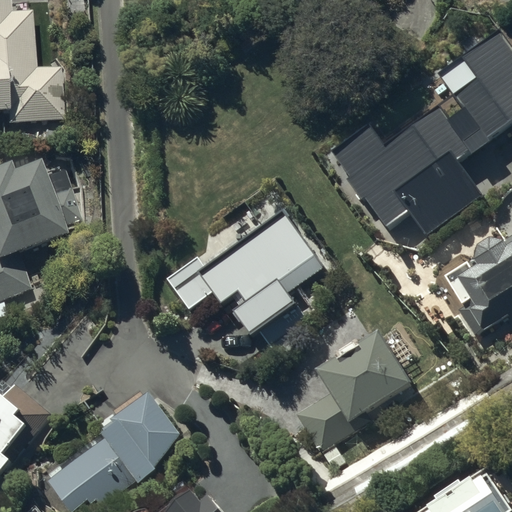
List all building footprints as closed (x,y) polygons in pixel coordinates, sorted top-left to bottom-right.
[(37,66),(33,8),(28,9),(27,3),(12,4),(11,0),(0,0),(0,106),(5,106),(6,110),(8,110),(9,121),(65,117),(62,64),(37,66)] [(26,150),(0,160),(0,300),(32,289),(17,247),(69,228),(68,226),(83,220),(63,168),(49,174),(42,156),(30,161),(26,150)] [(511,233),(511,235),(494,231),(481,239),(479,254),(448,272),(468,303),(461,307),(479,335),(511,313),(511,233)] [(382,324),(320,361),(338,389),(301,412),(323,451),(373,417),(366,407),(415,375),(382,324)] [(111,433),(51,477),(73,508),(89,495),(92,500),(98,496),(105,506),(159,461),(183,428),(151,386),(117,412),(119,415),(105,426),(111,433)] [(0,483),(53,417),(18,389),(9,396),(0,388),(0,483)] [(462,473),(437,490),(440,494),(431,500),(434,504),(425,510),(426,511),(500,511),(505,509),(506,511),(511,508),(511,506),(509,502),(511,501),(490,468),(486,471),(485,469),(478,473),(475,470),(465,477),(462,473)] [(170,511),(230,511),(211,489),(205,494),(194,481),(165,506),(170,511)]
